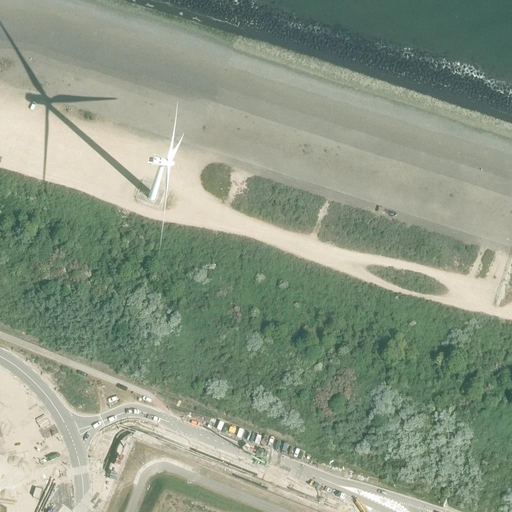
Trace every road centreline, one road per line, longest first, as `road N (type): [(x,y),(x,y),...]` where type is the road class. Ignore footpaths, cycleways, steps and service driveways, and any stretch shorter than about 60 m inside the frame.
road 1 (track): [(494,312),(247,230),(169,218),(0,151)]
road 2 (unclassified): [(69,436),(141,413),(323,482)]
